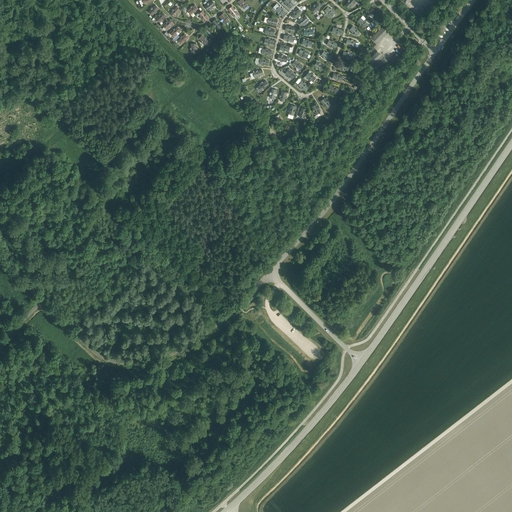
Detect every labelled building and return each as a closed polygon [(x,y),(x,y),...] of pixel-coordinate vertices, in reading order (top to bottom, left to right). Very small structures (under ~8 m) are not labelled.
[(205,6),(208,10),(210,8),(211,9),(213,8),(212,7),(215,5),(212,0),(209,3),(208,2),(206,4),(207,4),(205,6)] [(240,4),(239,5),(241,7),(241,6),(243,9),(247,5),(246,3),(246,2),(245,1),(244,1),(243,0),(239,0),(238,1),(240,4)] [(345,5),(349,8),(352,5),(352,6),(354,4),(353,4),(355,1),(353,0),(349,0),(348,0),(347,1),(348,2),(345,5)] [(409,3),(415,11),(418,8),(413,0),(409,3)] [(315,5),(314,4),(313,6),(314,6),(311,9),(314,13),(317,10),(318,11),(319,9),(319,8),(321,6),(317,3),(315,5)] [(187,10),(190,14),(193,12),(194,13),(195,12),(195,11),(198,8),(195,4),(191,7),(191,6),(189,7),(190,8),(187,10)] [(149,11),(152,15),(155,12),(156,13),(157,11),(159,8),(155,5),(153,7),(152,6),(151,8),(149,11)] [(170,13),(174,17),(176,14),(177,15),(178,14),(177,13),(180,10),(177,6),(174,9),(173,9),(171,10),(172,11),(170,13)] [(228,9),(230,12),(230,13),(231,14),(232,14),(234,16),(238,13),(236,11),(237,10),(235,8),(234,9),(232,6),(228,9)] [(278,12),(277,12),(279,14),(279,13),(282,16),(286,12),(283,10),(284,9),(282,7),(281,8),(279,6),(275,10),(278,12)] [(324,10),(326,12),(325,13),(327,15),(328,14),(331,17),(334,13),(331,10),(332,9),(330,8),(330,9),(327,7),(324,10)] [(294,13),(291,15),(295,19),(297,17),(298,17),(300,16),(299,15),(302,12),(298,9),(295,11),(293,12),(294,13)] [(198,14),(200,16),(200,17),(201,18),(202,18),(204,21),(208,18),(206,15),(206,14),(205,12),(204,13),(202,10),(198,14)] [(156,19),(159,22),(162,19),(163,20),(165,18),(164,18),(166,16),(162,12),(160,14),(160,13),(158,15),(159,16),(156,19)] [(219,16),(221,19),(221,20),(222,22),(223,21),(225,23),(229,20),(227,18),(228,17),(226,15),(225,16),(223,13),(219,16)] [(298,22),(301,26),(304,24),(304,25),(306,23),(305,22),(309,20),(305,16),(302,19),(301,18),(300,19),(300,20),(298,22)] [(357,21),(360,24),(359,25),(361,26),(361,25),(364,28),(367,24),(365,22),(366,21),(364,19),(363,20),(361,17),(357,21)] [(163,26),(167,30),(170,27),(172,26),(171,25),(173,23),(170,19),(168,21),(167,21),(165,22),(166,23),(163,26)] [(214,25),(213,26),(215,27),(217,29),(221,26),(219,24),(220,23),(219,21),(218,22),(216,19),(211,22),(214,25)] [(353,25),(349,29),(352,32),(351,33),(353,35),(353,34),(356,36),(359,32),(357,30),(358,29),(356,28),(353,25)] [(173,30),(170,33),(174,37),(177,34),(178,35),(179,33),(179,32),(181,30),(177,26),(175,29),(174,28),(173,30)] [(386,26),(373,35),(380,45),(383,43),(393,36),(386,26)] [(208,34),(207,35),(208,37),(209,36),(211,38),(215,35),(213,32),(212,30),(211,31),(208,28),(205,32),(208,34)] [(180,37),(181,38),(178,40),(181,44),(184,41),(185,42),(187,40),(186,40),(188,37),(184,34),(182,36),(181,35),(180,37)] [(198,38),(201,41),(200,42),(202,43),(203,43),(205,45),(209,41),(206,39),(207,38),(205,37),(202,34),(198,38)] [(326,44),(329,46),(329,47),(331,47),(335,48),(337,44),(333,42),(334,41),(332,40),(331,41),(328,40),(326,44)] [(298,54),(301,55),(300,56),(302,57),(303,56),(306,58),(308,53),(305,51),(303,50),(303,51),(300,49),(298,54)] [(321,55),(323,56),(323,57),(325,59),(325,58),(328,60),(331,56),(328,53),(329,53),(327,51),(326,52),(324,50),(321,55)] [(377,51),(368,59),(379,70),(387,61),(377,51)] [(292,64),(295,66),(294,66),(296,68),(296,67),(300,69),(303,65),(299,63),(300,62),(298,61),(295,60),(292,64)] [(313,66),(316,67),(315,68),(317,69),(318,69),(321,71),(324,67),(321,64),(319,62),(319,63),(316,61),(313,66)] [(284,73),(288,76),(287,76),(289,78),(289,77),(292,79),(295,75),(293,73),(293,72),(292,71),(291,72),(288,69),(284,73)] [(305,76),(307,78),(307,79),(309,80),(309,79),(312,82),(316,78),(312,75),(313,74),(311,73),(311,74),(308,72),(305,76)] [(262,83),(261,82),(259,83),(260,84),(258,86),(261,90),(263,88),(264,89),(266,88),(265,87),(268,85),(265,80),(262,83)] [(298,85),(300,87),(300,88),(301,89),(302,88),(305,91),(309,87),(305,84),(306,84),(304,82),(304,83),(301,81),(298,85)] [(320,101),(323,104),(322,105),(323,106),(324,106),(326,108),(330,105),(328,102),(329,102),(328,100),(327,101),(324,98),(320,101)] [(311,106),(313,110),(312,110),(313,112),(314,112),(315,115),(320,112),(319,110),(320,109),(319,107),(318,108),(316,104),(311,106)]
